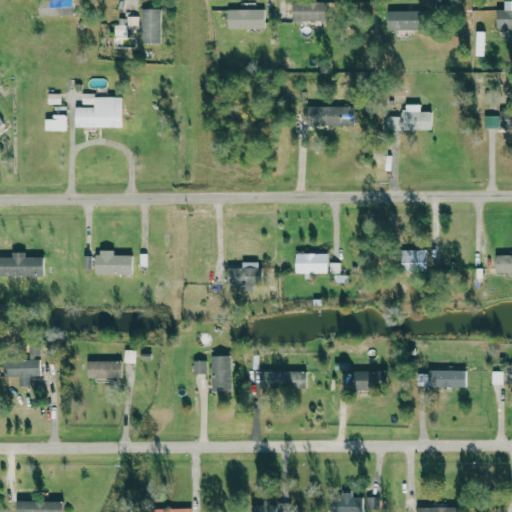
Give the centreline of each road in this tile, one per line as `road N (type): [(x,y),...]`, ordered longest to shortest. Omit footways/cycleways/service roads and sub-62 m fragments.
road 1 (residential): [(511,196),(0,199)]
road 2 (residential): [(0,449),(511,446)]
